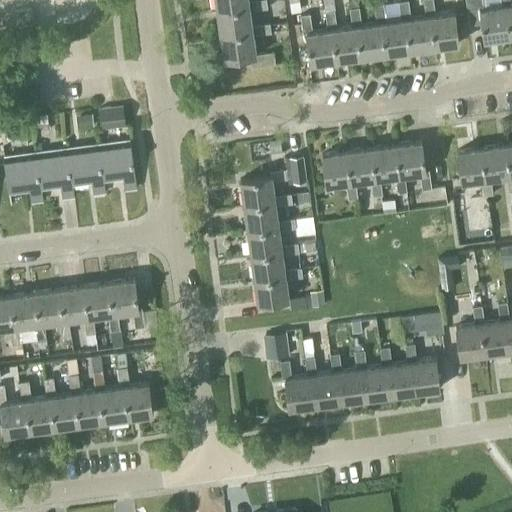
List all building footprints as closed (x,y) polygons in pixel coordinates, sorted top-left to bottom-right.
[(215,0),(217,9),(249,4),(248,1),(248,0),(215,0)] [(249,4),(217,9),(220,33),(252,29),(252,25),(250,10),(267,7),(265,0),(252,0),(248,1),(249,4)] [(289,0),(291,11),(301,10),(299,0),(289,0)] [(334,10),(332,0),(323,0),(328,29),(331,28),(335,60),(360,56),(356,25),(352,25),(337,28),(334,10)] [(383,3),(382,0),(374,0),(375,5),(374,5),(377,22),(380,22),(385,53),(409,50),(405,18),(401,19),(386,21),(383,3)] [(429,15),(426,15),(410,17),(408,0),(399,1),(401,19),(405,18),(409,50),(434,46),(429,15)] [(459,43),(455,11),(435,14),(433,0),(423,0),(426,15),(429,15),(434,46),(459,43)] [(505,5),(501,5),(486,7),(484,0),(465,0),(469,24),(482,22),(484,39),(509,36),(505,5)] [(511,3),(510,4),(509,0),(500,0),(501,5),(505,5),(509,36),(511,35),(511,3)] [(380,22),(377,22),(361,24),(359,7),(350,8),(352,25),(356,25),(360,56),(385,53),(380,22)] [(16,28),(33,26),(31,8),(14,11),(16,28)] [(331,28),(328,29),(312,31),(310,13),(301,15),(303,34),(306,33),(310,63),(335,60),(331,28)] [(252,29),(220,33),(223,58),(249,55),(251,67),(275,63),(273,51),(256,54),(253,34),(270,32),(269,23),(252,25),(252,29)] [(102,128),(126,125),(123,105),(99,108),(102,128)] [(75,114),(77,127),(94,125),(92,112),(75,114)] [(271,153),(282,151),(281,138),(269,140),(271,153)] [(125,189),(136,188),(130,140),(98,144),(103,179),(123,176),(125,189)] [(421,188),(431,187),(429,170),(425,170),(421,141),(396,144),(400,174),(404,173),(419,171),(421,188)] [(511,189),(511,175),(507,143),(482,147),(487,178),(489,178),(505,175),(507,190),(511,189)] [(105,192),(103,179),(98,144),(67,149),(72,183),(92,180),(93,193),(105,192)] [(406,191),(404,173),(400,174),(396,144),(371,148),(375,178),(379,177),(395,175),(397,192),(406,191)] [(491,193),(489,178),(487,178),(482,147),(458,150),(462,181),(481,179),(483,194),(491,193)] [(382,195),(379,177),(375,178),(371,148),(346,151),(351,181),(355,181),(371,179),(373,196),(382,195)] [(74,196),(72,183),(67,149),(36,153),(41,187),(60,184),(62,197),(74,196)] [(357,198),(355,181),(351,181),(346,151),(321,155),(325,185),(346,182),(349,199),(357,198)] [(43,200),(41,187),(36,153),(4,157),(9,191),(29,188),(31,202),(43,200)] [(288,182),(305,180),(302,157),(284,160),(286,170),(269,172),(269,176),(241,180),(244,203),(274,198),(274,197),(272,180),(287,178),(288,182)] [(310,199),(309,191),(296,193),(298,201),(310,199)] [(278,222),(278,220),(275,205),(291,203),(290,195),(274,197),(274,198),(244,203),(247,226),(278,222)] [(294,218),(295,227),(314,224),(312,216),(294,218)] [(282,247),(281,246),(279,229),(295,227),(294,218),(278,220),(278,222),(247,226),(251,252),(282,247)] [(283,255),(299,253),(316,250),(315,241),(281,246),(282,247),(251,252),(254,276),(285,271),(285,270),(283,255)] [(511,244),(500,246),(502,260),(511,258),(511,244)] [(451,267),(459,267),(457,254),(437,257),(441,288),(453,287),(451,267)] [(285,271),(254,276),(258,304),(289,299),(287,279),(302,276),(301,267),(285,270),(285,271)] [(136,327),(144,326),(142,308),(139,309),(134,278),(109,282),(114,314),(118,313),(134,311),(136,327)] [(85,285),(89,316),(93,316),(108,314),(113,347),(122,346),(118,313),(114,314),(109,282),(85,285)] [(96,333),(93,316),(89,316),(85,285),(60,289),(65,320),(68,319),(84,317),(88,342),(90,342),(91,350),(98,349),(96,333)] [(325,304),(322,288),(309,290),(312,306),(325,304)] [(71,336),(68,319),(65,320),(60,289),(36,292),(40,323),(44,323),(60,320),(62,337),(71,336)] [(46,339),(44,323),(40,323),(36,292),(12,296),(16,327),(19,326),(35,324),(37,341),(46,339)] [(21,343),(19,326),(16,327),(12,296),(0,297),(0,328),(10,327),(13,344),(21,343)] [(506,301),(496,303),(499,319),(483,321),(482,321),(485,351),(510,348),(507,318),(508,318),(506,301)] [(482,321),(483,321),(481,304),(472,305),(474,322),(456,324),(460,354),(485,351),(482,321)] [(425,311),(423,311),(424,328),(425,333),(428,332),(442,331),(440,309),(425,311)] [(351,321),(352,332),(362,331),(360,320),(351,321)] [(289,355),(286,330),(262,333),(265,359),(289,355)] [(410,360),(414,390),(439,387),(435,356),(415,359),(413,344),(404,345),(406,360),(410,360)] [(380,348),(382,363),(385,363),(389,394),(414,390),(410,360),(406,360),(390,362),(388,347),(380,348)] [(364,397),(389,394),(385,363),(382,363),(365,366),(363,350),(355,352),(354,352),(356,367),(360,366),(364,397)] [(128,384),(126,368),(124,352),(115,353),(119,385),(123,385),(127,415),(153,412),(149,382),(128,384)] [(356,367),(340,369),(338,354),(329,355),(331,370),(335,369),(340,400),(364,397),(360,366),(356,367)] [(104,387),(102,372),(100,355),(92,356),(94,373),(93,373),(95,389),(99,388),(103,419),(127,415),(123,385),(119,385),(104,387)] [(313,357),(304,358),(306,374),(311,373),(315,404),(340,400),(335,369),(331,370),(315,372),(313,357)] [(54,394),(52,379),(52,376),(54,376),(51,360),(41,361),(45,396),(49,395),(53,425),(78,422),(74,392),(69,392),(54,394)] [(290,407),(315,404),(311,373),(306,374),(291,376),(289,360),(280,362),(283,378),(286,378),(290,407)] [(77,373),(67,374),(69,392),(74,392),(78,422),(103,419),(99,388),(95,389),(79,391),(77,373)] [(49,395),(45,396),(29,398),(27,382),(18,384),(21,399),(25,399),(29,429),(53,425),(49,395)] [(25,399),(21,399),(6,401),(4,386),(0,386),(0,408),(3,432),(29,429),(25,399)]
